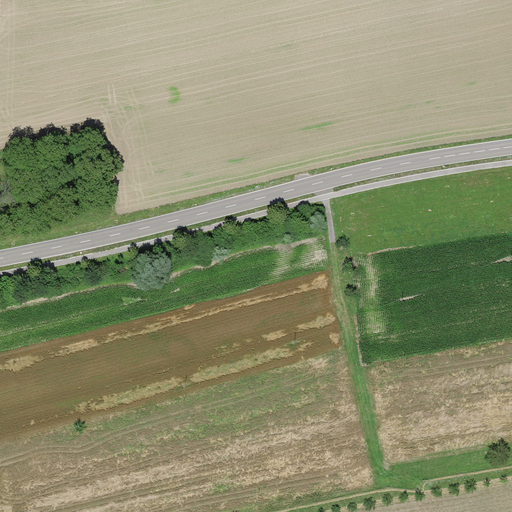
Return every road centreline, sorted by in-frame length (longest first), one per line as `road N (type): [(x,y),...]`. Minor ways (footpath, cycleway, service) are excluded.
road 1 (secondary): [(511,147),(394,165),(0,258)]
road 2 (track): [(322,182),(380,481)]
